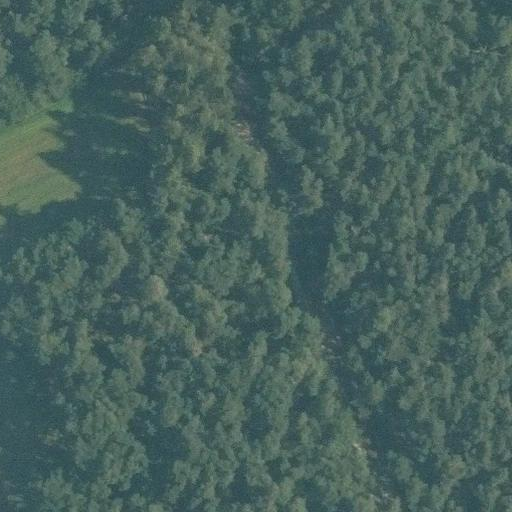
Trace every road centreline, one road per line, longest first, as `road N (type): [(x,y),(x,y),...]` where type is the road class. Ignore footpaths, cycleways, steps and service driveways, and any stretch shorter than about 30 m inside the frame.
road 1 (track): [(394,511),(204,0)]
road 2 (track): [(224,92),(140,385),(143,430),(175,511)]
road 3 (track): [(224,92),(355,0)]
